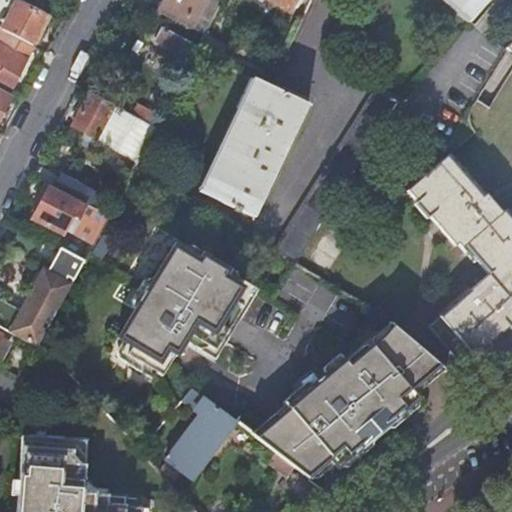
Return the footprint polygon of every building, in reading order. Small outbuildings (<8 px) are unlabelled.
[(9,0),(0,0),(0,29),(32,46),(46,19),(42,17),(46,10),(49,3),(43,0),(12,0),(12,1),(9,0)] [(164,0),(158,12),(202,36),(204,34),(221,0),(164,0)] [(267,0),(287,12),(294,0),(267,0)] [(440,0),(468,24),(488,0),(440,0)] [(196,48),(161,28),(157,35),(154,41),(176,54),(167,72),(180,79),(195,50),(196,48)] [(24,62),(32,46),(0,29),(0,89),(9,95),(17,78),(25,62),(24,62)] [(204,34),(202,36),(196,48),(195,50),(219,62),(227,46),(204,34)] [(306,107),(260,83),(252,79),(198,192),(234,209),(233,211),(238,213),(239,211),(253,218),(306,107)] [(11,96),(9,95),(0,89),(0,116),(2,114),(11,96)] [(375,92),(273,252),(296,266),(396,105),(375,92)] [(146,142),(153,129),(132,118),(89,95),(71,128),(131,161),(142,140),(146,142)] [(137,108),(132,118),(153,129),(158,119),(137,108)] [(511,325),(511,296),(511,220),(503,211),(501,213),(485,194),(482,196),(445,155),(405,192),(453,248),(456,246),(471,263),(474,261),(486,275),(426,326),(461,369),(511,325)] [(37,210),(49,187),(45,185),(32,208),(37,210)] [(62,213),(70,198),(49,187),(37,210),(34,215),(32,220),(61,235),(65,228),(70,217),(62,213)] [(92,243),(106,217),(70,198),(62,213),(70,217),(65,228),(92,243)] [(172,246),(116,339),(130,347),(125,356),(161,377),(183,340),(214,360),(256,289),(200,255),(196,261),(172,246)] [(0,330),(36,349),(38,345),(41,340),(82,262),(59,249),(46,273),(42,270),(19,312),(0,301),(0,330)] [(288,412),(255,441),(292,469),(305,479),(329,458),(337,467),(369,439),(371,441),(384,429),(382,427),(414,399),(407,391),(436,366),(390,327),(388,331),(380,340),(347,368),(341,361),(286,409),(288,412)] [(189,390),(201,400),(209,389),(197,380),(189,390)] [(192,484),(233,424),(201,400),(189,390),(180,404),(197,417),(165,464),(192,484)] [(83,511),(84,493),(64,492),(66,463),(24,460),(20,511),(83,511)] [(302,509),(322,492),(305,479),(292,469),(277,490),(302,509)]
